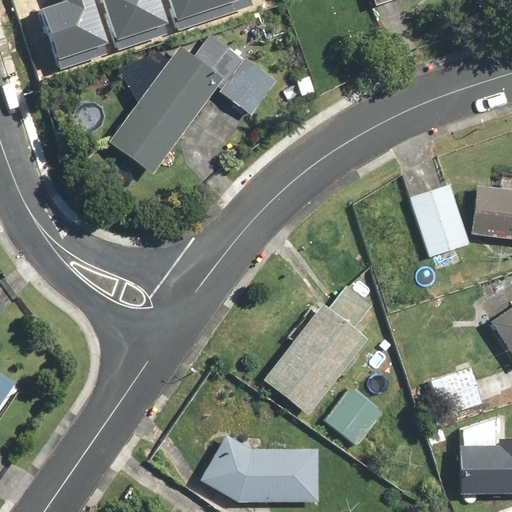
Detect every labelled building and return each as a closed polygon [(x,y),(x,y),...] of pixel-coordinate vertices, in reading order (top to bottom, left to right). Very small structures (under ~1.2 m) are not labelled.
[(58,0),(43,5),(62,68),(112,52),(96,0),(58,0)] [(102,0),(118,50),(168,35),(157,0),(102,0)] [(174,0),(183,27),(233,10),(230,0),(174,0)] [(230,0),(233,10),(251,5),(249,0),(230,0)] [(173,45),(101,140),(146,174),(211,88),(246,114),(269,84),(204,34),(188,56),(173,45)] [(511,188),(470,183),(464,235),(511,240),(511,188)] [(443,184),(401,198),(421,256),(463,241),(443,184)] [(300,415),(359,337),(348,328),(367,302),(340,282),(321,308),(311,300),(252,378),(300,415)] [(511,300),(482,320),(511,365),(511,300)] [(469,371),(422,383),(431,421),(479,409),(469,371)] [(380,414),(345,385),(315,422),(350,451),(380,414)] [(310,447),(244,447),(217,432),(191,478),(231,500),(311,500),(310,447)] [(460,444),(458,493),(511,494),(511,438),(499,438),(499,446),(460,444)]
